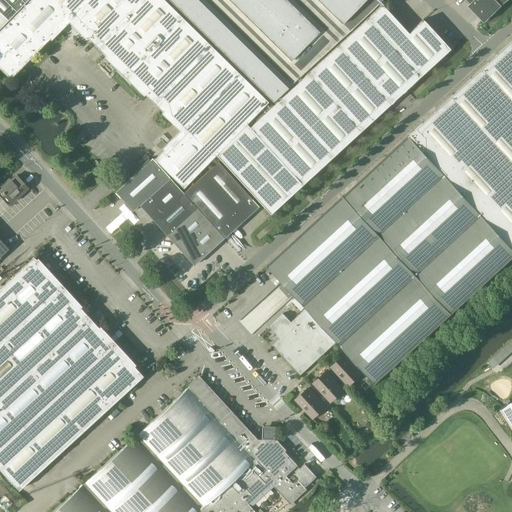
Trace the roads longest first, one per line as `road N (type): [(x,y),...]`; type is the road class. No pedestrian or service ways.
road 1 (unclassified): [(196,316),(486,50)]
road 2 (unclassified): [(196,316),(171,313),(0,130)]
road 3 (unclassified): [(365,492),(196,316)]
